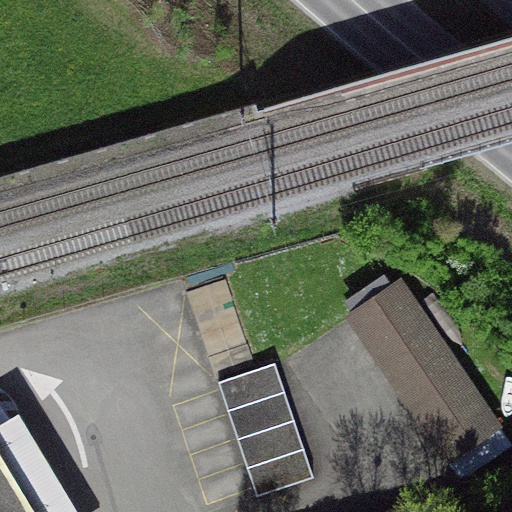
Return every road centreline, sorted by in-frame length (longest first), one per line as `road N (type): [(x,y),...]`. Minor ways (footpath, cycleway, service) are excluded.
road 1 (motorway): [(326,0),(511,178)]
road 2 (motorway): [(511,121),(361,0)]
